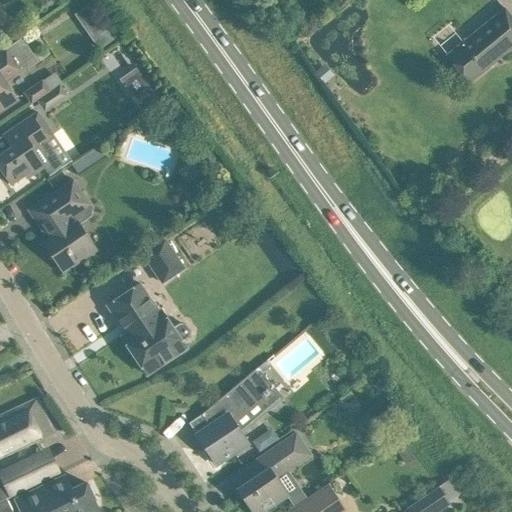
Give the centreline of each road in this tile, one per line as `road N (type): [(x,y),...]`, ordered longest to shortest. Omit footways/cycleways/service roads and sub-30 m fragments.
road 1 (secondary): [(392,281),(183,0)]
road 2 (residential): [(187,511),(149,461),(90,427),(0,266)]
road 3 (secondary): [(392,281),(511,430)]
road 4 (secondary): [(511,400),(392,281)]
